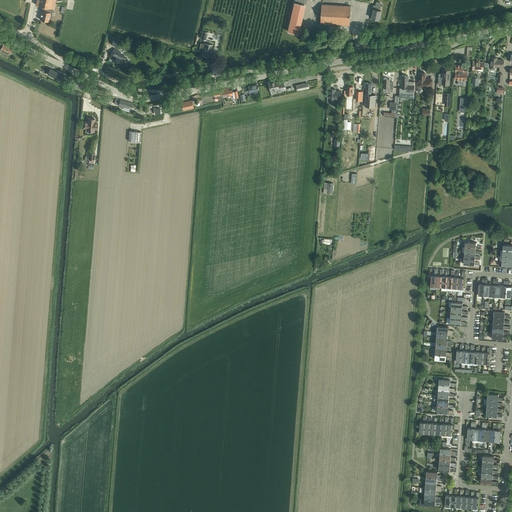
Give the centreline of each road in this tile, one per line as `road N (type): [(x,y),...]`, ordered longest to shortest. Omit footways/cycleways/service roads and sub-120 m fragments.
road 1 (unclassified): [(298,70),(135,98),(0,36)]
road 2 (unclassified): [(320,65),(473,35)]
road 3 (residential): [(511,345),(470,342),(475,274),(511,276)]
road 4 (residential): [(504,489),(459,486),(467,392)]
